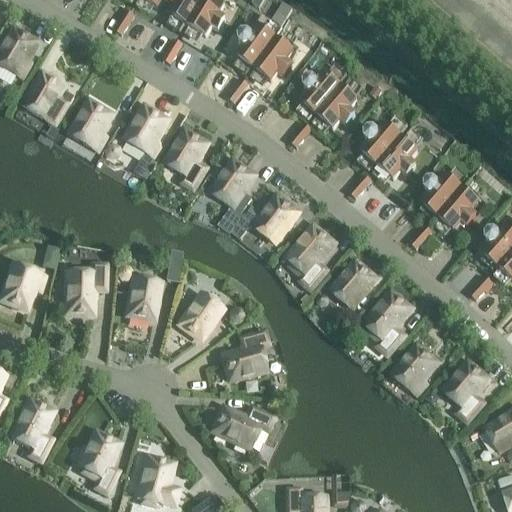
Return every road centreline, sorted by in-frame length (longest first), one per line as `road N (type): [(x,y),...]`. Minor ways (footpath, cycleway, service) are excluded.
road 1 (residential): [(511,358),(261,143),(28,0)]
road 2 (residential): [(239,511),(150,391),(0,343)]
